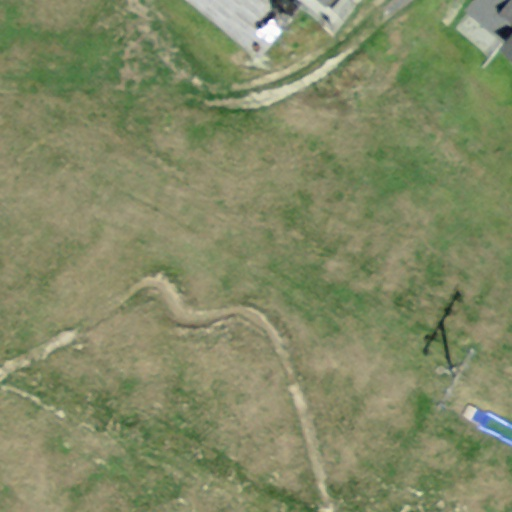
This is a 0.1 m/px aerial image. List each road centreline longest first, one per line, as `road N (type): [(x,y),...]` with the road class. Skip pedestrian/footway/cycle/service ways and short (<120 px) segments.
road 1 (track): [(275,85),(224,97),(88,90),(0,60)]
road 2 (residential): [(397,0),(332,57),(275,85)]
